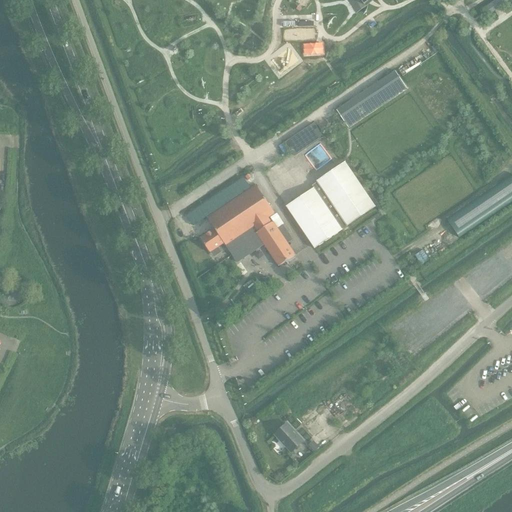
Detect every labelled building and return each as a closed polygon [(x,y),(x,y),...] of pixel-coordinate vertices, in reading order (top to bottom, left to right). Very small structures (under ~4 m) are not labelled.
[(348,0),(357,13),(375,0),(348,0)] [(396,71),(336,111),(348,128),(407,89),(396,71)] [(287,141),(296,155),(325,136),(315,122),(287,141)] [(272,149),(276,159),(288,154),(284,144),(272,149)] [(345,162),(317,181),(319,185),(286,207),(315,249),(347,225),(374,206),(345,162)] [(511,175),(447,220),(459,238),(511,202),(511,175)] [(215,229),(200,239),(210,253),(224,243),(226,246),(237,263),(264,245),(279,266),(295,255),(287,243),(292,240),(283,226),(278,229),(270,217),(275,214),(256,186),(207,218),(215,229)] [(287,424),(275,435),(291,452),(303,441),(287,424)] [(313,441),(309,445),(314,452),(319,447),(313,441)]
